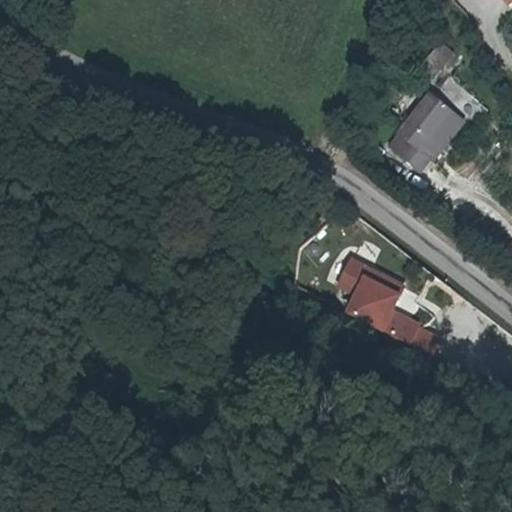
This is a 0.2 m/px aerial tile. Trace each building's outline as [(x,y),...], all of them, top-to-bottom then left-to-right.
[(457,60),(447,46),(421,68),(431,80),(457,60)] [(401,131),(410,139),(398,152),(421,170),(432,156),(424,148),(453,113),(434,95),(401,131)] [(388,284),(392,275),(351,256),(340,281),(359,291),(351,309),(412,338),(421,319),(394,306),(402,291),(388,284)] [(406,282),(392,275),(388,284),(402,291),(406,282)] [(420,350),(435,353),(440,331),(424,327),(420,350)]
